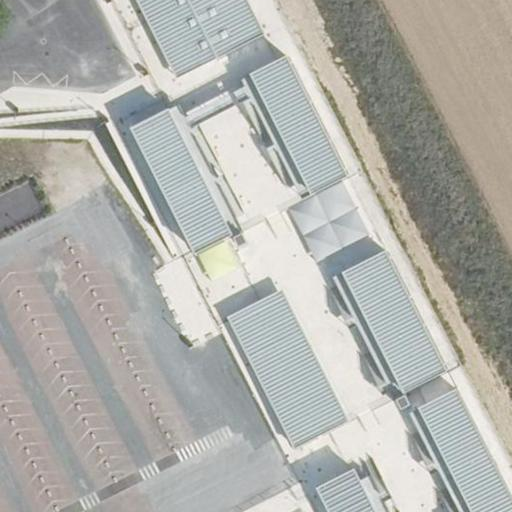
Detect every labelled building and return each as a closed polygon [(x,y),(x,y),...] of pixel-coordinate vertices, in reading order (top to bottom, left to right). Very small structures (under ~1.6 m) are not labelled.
[(261,34),(243,0),(135,0),(175,77),(261,34)] [(178,104),(131,127),(193,254),(242,230),(192,128),(252,99),(302,200),(346,178),(286,56),(248,75),(251,81),(184,114),(178,104)] [(450,371),(390,249),(342,272),(403,394),(450,371)] [(282,290),(228,317),(293,449),(347,422),(282,290)] [(511,511),(511,495),(459,389),(419,409),(469,511),(511,511)] [(373,511),(353,470),(316,488),(328,511),(373,511)]
